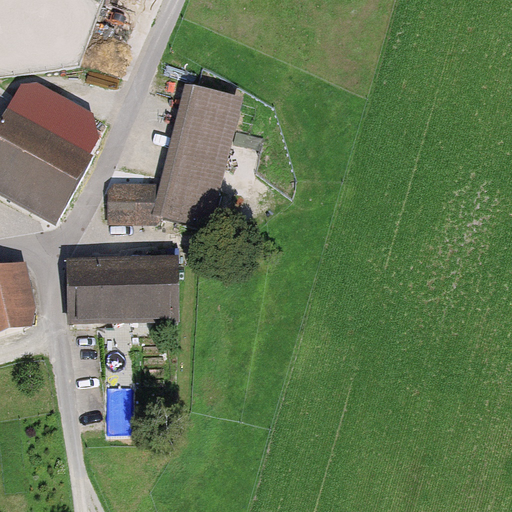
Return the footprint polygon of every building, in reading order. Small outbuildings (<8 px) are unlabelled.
[(220,233),(248,107),(193,95),(165,221),(220,233)] [(0,199),(58,230),(102,144),(14,98),(0,125),(0,199)] [(110,189),(110,228),(158,227),(158,189),(110,189)] [(69,265),(70,329),(187,327),(186,263),(69,265)] [(28,269),(0,275),(0,342),(43,332),(28,269)]
